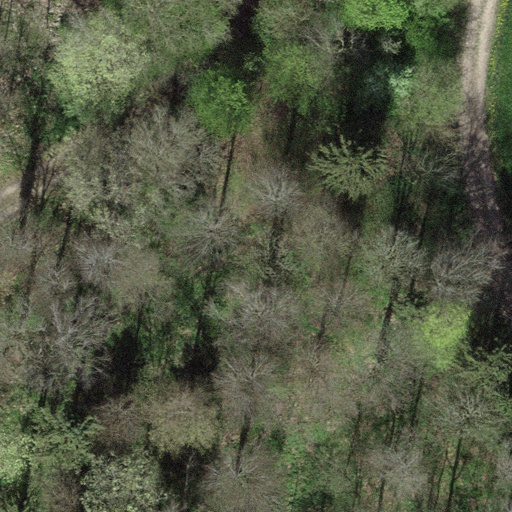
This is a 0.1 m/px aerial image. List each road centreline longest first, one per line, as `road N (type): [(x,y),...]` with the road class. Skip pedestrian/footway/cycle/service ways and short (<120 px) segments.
road 1 (track): [(0,208),(245,32),(265,0)]
road 2 (track): [(483,0),(471,97),(474,148),(511,287)]
